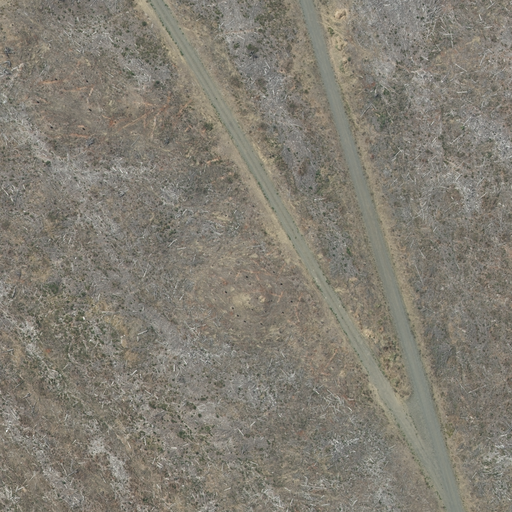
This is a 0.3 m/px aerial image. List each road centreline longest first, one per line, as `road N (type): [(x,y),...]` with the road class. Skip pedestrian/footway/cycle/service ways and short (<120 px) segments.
road 1 (track): [(451,511),(300,0)]
road 2 (track): [(424,440),(148,0)]
